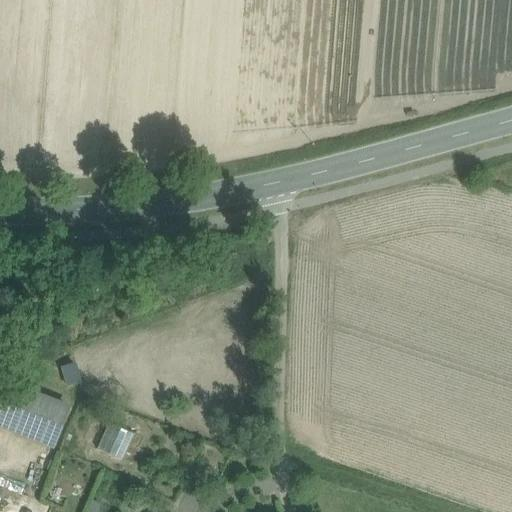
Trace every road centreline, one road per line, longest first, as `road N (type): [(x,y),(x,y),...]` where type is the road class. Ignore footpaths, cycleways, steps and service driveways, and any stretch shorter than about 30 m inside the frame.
road 1 (unclassified): [(271,184),(269,414),(298,511)]
road 2 (secondary): [(271,184),(140,206),(0,211)]
road 3 (secondary): [(511,121),(271,184)]
